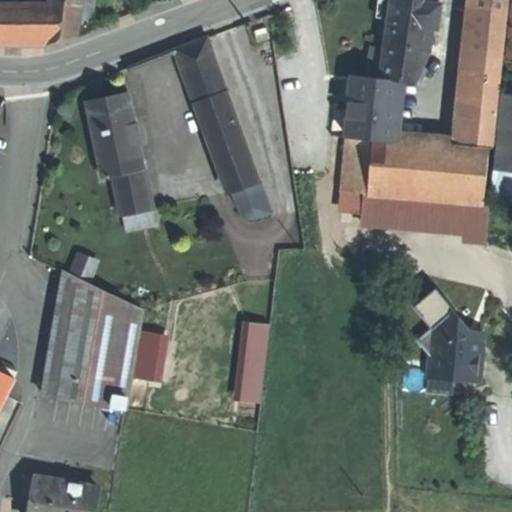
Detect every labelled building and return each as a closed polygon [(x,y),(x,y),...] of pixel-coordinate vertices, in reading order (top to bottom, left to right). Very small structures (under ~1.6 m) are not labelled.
[(55,0),(55,4),(54,19),(49,19),(46,44),(78,35),(82,0),(55,0)] [(95,0),(82,0),(78,35),(91,31),(95,0)] [(392,0),(386,46),(429,51),(435,0),(392,0)] [(507,0),(478,0),(463,146),(490,149),(493,149),(501,63),(507,0)] [(55,4),(0,4),(0,43),(7,44),(46,44),(49,19),(54,19),(55,4)] [(264,26),(253,30),(257,43),(269,38),(264,26)] [(207,39),(175,50),(197,103),(201,101),(227,92),(207,39)] [(386,46),(381,79),(400,81),(414,81),(429,51),(386,46)] [(381,79),(354,76),(351,110),(348,136),(395,140),(400,81),(381,79)] [(414,81),(400,81),(395,140),(408,141),(414,81)] [(227,92),(201,101),(236,191),(261,181),(227,92)] [(511,94),(502,94),(494,199),(511,200),(511,94)] [(108,100),(88,104),(103,178),(114,176),(145,169),(129,95),(108,100)] [(201,101),(197,103),(232,192),(236,191),(201,101)] [(395,140),(348,136),(343,191),(366,193),(454,200),(484,202),(490,149),(463,146),(408,141),(395,140)] [(114,176),(123,216),(126,215),(151,210),(153,209),(145,169),(114,176)] [(454,200),(366,193),(364,225),(451,233),(454,200)] [(126,215),(129,229),(154,224),(151,210),(126,215)] [(97,265),(79,257),(72,274),(90,282),(97,265)] [(142,312),(64,273),(53,347),(134,359),(142,312)] [(453,311),(417,341),(430,355),(428,377),(480,381),(483,346),(453,311)] [(271,326),(250,324),(241,398),(262,400),(271,326)] [(162,338),(144,335),(137,379),(155,382),(162,338)] [(53,347),(46,395),(116,410),(117,400),(127,401),(134,359),(53,347)] [(0,415),(3,410),(10,395),(19,377),(0,367),(0,415)] [(16,398),(10,395),(3,410),(8,413),(16,398)] [(117,400),(116,410),(127,413),(129,401),(127,401),(117,400)] [(67,483),(37,478),(36,486),(34,497),(31,511),(95,511),(99,488),(67,483)] [(36,486),(24,484),(22,495),(34,497),(36,486)]
